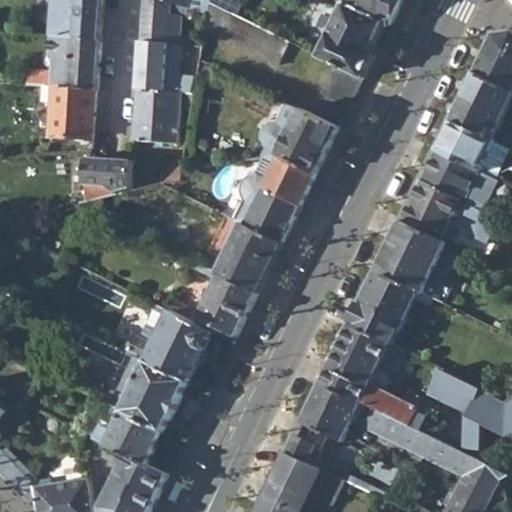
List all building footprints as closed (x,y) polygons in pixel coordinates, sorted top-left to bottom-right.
[(104,42),(106,0),(44,0),(42,38),(104,42)] [(154,0),(146,0),(143,42),(184,47),(186,20),(189,20),(190,10),(154,0)] [(154,0),(190,10),(211,15),(212,4),(191,1),(191,0),(154,0)] [(405,0),(344,0),(343,3),(347,5),(386,24),(393,27),(405,0)] [(213,1),(212,4),(211,15),(208,27),(280,64),(292,42),(213,1)] [(386,24),(347,5),(321,57),(336,64),(367,79),(377,58),(371,55),(386,24)] [(511,33),(497,36),(478,75),(511,92),(511,33)] [(100,91),(104,42),(42,38),(41,57),(47,57),(45,74),(23,73),(21,86),(47,88),(100,91)] [(143,42),(140,90),(196,96),(199,79),(182,77),(184,47),(143,42)] [(352,109),(367,79),(336,64),(321,94),(352,109)] [(511,92),(478,75),(467,96),(500,115),(506,102),(511,105),(511,92)] [(97,140),(100,91),(47,88),(46,104),(56,104),(54,137),(97,140)] [(196,96),(140,90),(136,141),(182,144),(186,104),(195,105),(196,96)] [(467,96),(456,120),(508,147),(511,139),(493,129),(500,115),(467,96)] [(320,174),(341,130),(303,112),(304,111),(292,105),(280,130),(270,127),(261,131),(262,141),(272,148),(268,158),(282,155),(320,174)] [(456,120),(440,151),(481,171),(496,179),(511,148),(508,147),(456,120)] [(440,151),(425,181),(466,202),(481,171),(440,151)] [(303,208),(320,174),(282,155),(268,158),(262,170),(258,170),(254,171),(250,173),(246,176),(243,181),(240,186),(240,193),(242,198),(245,203),(235,220),(284,246),(297,219),(289,214),(294,204),(303,208)] [(137,162),(88,160),(90,206),(106,202),(135,194),(137,162)] [(186,164),(164,174),(166,186),(183,182),(186,164)] [(425,181),(405,221),(444,241),(455,218),(472,227),(469,233),(490,244),(502,219),(466,202),(425,181)] [(106,202),(90,206),(85,209),(105,219),(106,202)] [(259,296),(284,246),(235,220),(227,238),(234,243),(218,276),(237,285),(259,296)] [(120,227),(139,236),(142,230),(123,221),(120,227)] [(405,221),(380,271),(422,291),(425,293),(450,244),(444,241),(405,221)] [(214,333),(237,285),(218,276),(199,266),(195,273),(216,284),(197,325),(214,333)] [(380,271),(354,325),(394,345),(395,346),(422,291),(380,271)] [(189,384),(214,333),(197,325),(173,313),(156,348),(137,340),(129,355),(141,361),(189,384)] [(354,325),(325,384),(422,432),(429,416),(423,413),(422,410),(402,401),(407,392),(400,389),(395,397),(387,393),(392,382),(389,376),(393,368),(385,364),(394,345),(354,325)] [(385,364),(393,368),(398,371),(408,352),(395,346),(394,345),(385,364)] [(0,382),(17,361),(2,353),(0,355),(0,382)] [(164,435),(189,384),(141,361),(125,392),(132,396),(123,413),(164,435)] [(467,449),(482,452),(487,428),(511,431),(511,398),(506,401),(444,371),(433,395),(472,415),(467,449)] [(325,384),(305,422),(346,441),(355,424),(465,479),(448,511),(485,511),(490,510),(502,481),(511,477),(511,476),(481,461),(466,454),(422,432),(325,384)] [(149,465),(164,435),(123,413),(115,431),(103,424),(95,438),(129,455),(149,465)] [(296,440),(290,453),(311,464),(317,450),(296,440)] [(466,454),(481,461),(482,452),(467,449),(466,454)] [(290,453),(269,496),(299,511),(306,511),(309,506),(316,510),(336,503),(347,482),(311,464),(290,453)] [(152,511),(170,475),(149,465),(129,455),(103,507),(103,511),(152,511)] [(95,511),(91,482),(39,490),(41,511),(95,511)] [(299,511),(269,496),(260,511),(299,511)]
